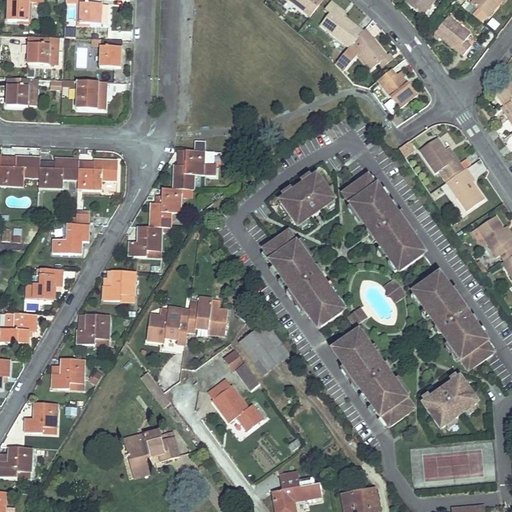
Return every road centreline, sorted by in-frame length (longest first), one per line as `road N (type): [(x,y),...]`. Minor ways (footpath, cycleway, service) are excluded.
road 1 (residential): [(148,137),(144,181),(0,423)]
road 2 (residential): [(0,132),(148,137)]
road 3 (residential): [(158,0),(148,137)]
road 4 (residential): [(372,0),(453,100)]
